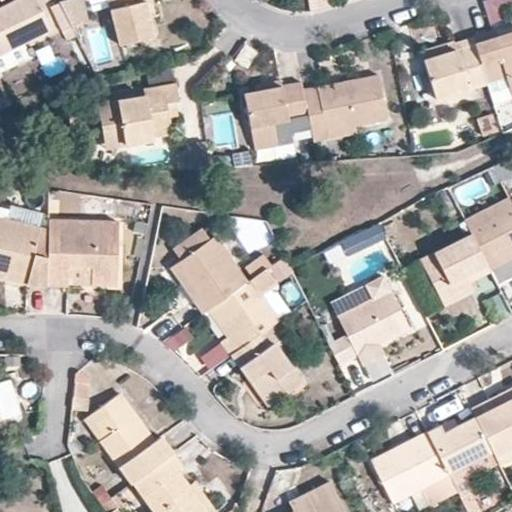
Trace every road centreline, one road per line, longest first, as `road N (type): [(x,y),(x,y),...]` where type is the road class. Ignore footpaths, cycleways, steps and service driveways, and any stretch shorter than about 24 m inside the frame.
road 1 (residential): [(65,336),(142,348),(224,431),(262,449),(308,442),(511,337)]
road 2 (residential): [(236,0),(247,16),(305,31),(416,0)]
